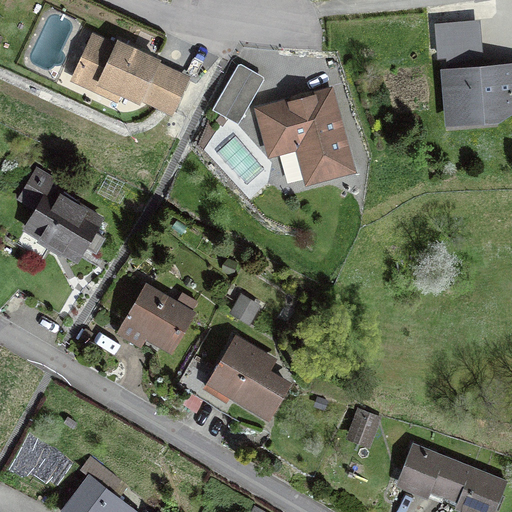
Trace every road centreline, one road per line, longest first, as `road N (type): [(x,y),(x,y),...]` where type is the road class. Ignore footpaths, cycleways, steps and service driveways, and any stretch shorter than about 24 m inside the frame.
road 1 (residential): [(308,511),(0,329)]
road 2 (residential): [(440,0),(203,28),(131,0)]
